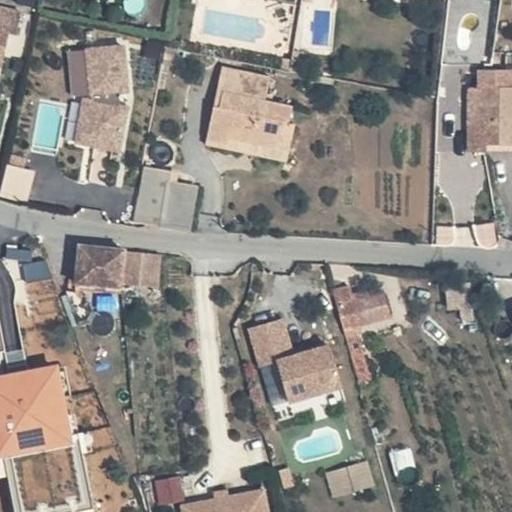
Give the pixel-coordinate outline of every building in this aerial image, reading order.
[(0,40),(4,41),(8,19),(0,17),(0,40)] [(108,49),(70,53),(74,97),(67,97),(62,121),(75,124),(71,148),(103,154),(111,121),(103,119),(108,93),(114,92),(108,49)] [(74,97),(70,53),(60,54),(65,98),(67,97),(74,97)] [(205,147),(222,143),(263,151),(267,127),(261,124),(263,111),(237,105),(242,78),(196,68),(180,149),(204,154),(205,147)] [(511,96),(511,79),(450,89),(455,122),(447,123),(453,175),(477,172),(475,159),(502,154),(504,169),(511,167),(511,100),(511,97),(511,96)] [(113,109),(105,108),(103,119),(111,121),(113,109)] [(75,124),(62,121),(57,145),(71,148),(75,124)] [(261,164),(263,151),(222,143),(205,147),(204,154),(261,164)] [(9,162),(2,193),(30,199),(37,168),(9,162)] [(156,175),(130,173),(121,225),(172,233),(180,189),(155,184),(156,175)] [(109,253),(66,251),(62,288),(107,291),(108,287),(110,255),(109,253)] [(147,257),(110,255),(108,287),(144,289),(147,257)] [(348,303),(343,292),(333,295),(345,332),(378,321),(370,297),(348,303)] [(59,308),(77,309),(72,294),(54,294),(59,308)] [(77,309),(59,308),(66,330),(78,329),(77,325),(77,321),(79,316),(77,309)] [(279,345),(268,308),(234,318),(246,356),(263,351),(274,391),(327,376),(315,335),(279,345)] [(0,442),(9,441),(2,392),(0,392),(0,442)] [(328,470),(336,495),(377,483),(370,458),(328,470)] [(184,474),(159,477),(162,501),(186,498),(184,474)] [(192,508),(170,511),(169,511),(246,511),(243,498),(207,505),(205,498),(191,501),(192,508)]
